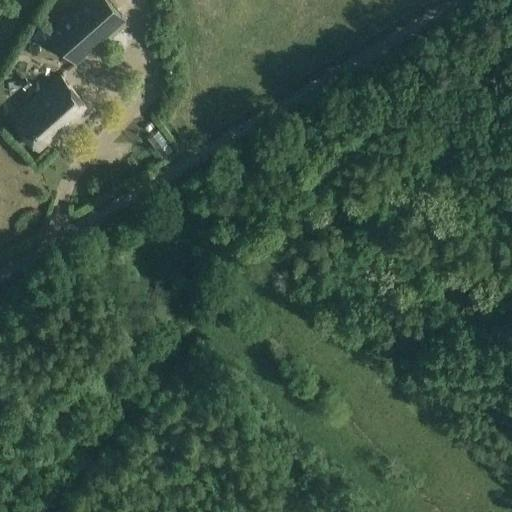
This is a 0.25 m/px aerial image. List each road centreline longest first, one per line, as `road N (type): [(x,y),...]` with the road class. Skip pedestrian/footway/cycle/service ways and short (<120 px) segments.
road 1 (track): [(35,511),(399,85)]
road 2 (unclassified): [(0,277),(460,0)]
road 3 (track): [(250,264),(511,495)]
road 4 (track): [(399,85),(511,148)]
